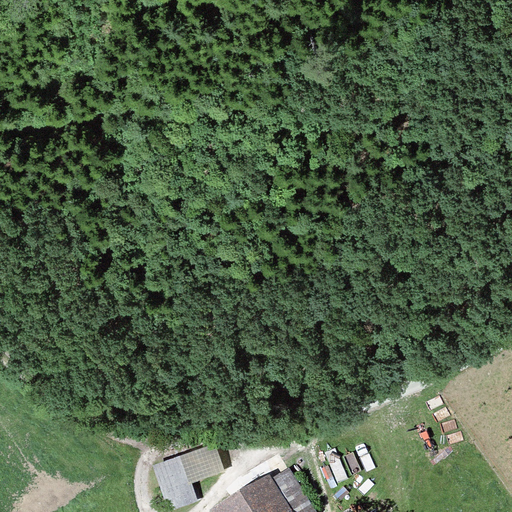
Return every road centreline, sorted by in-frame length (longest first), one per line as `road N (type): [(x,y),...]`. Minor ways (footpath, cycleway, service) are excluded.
road 1 (track): [(511,344),(376,402),(277,430),(235,483)]
road 2 (track): [(0,347),(110,442),(183,445),(277,430)]
